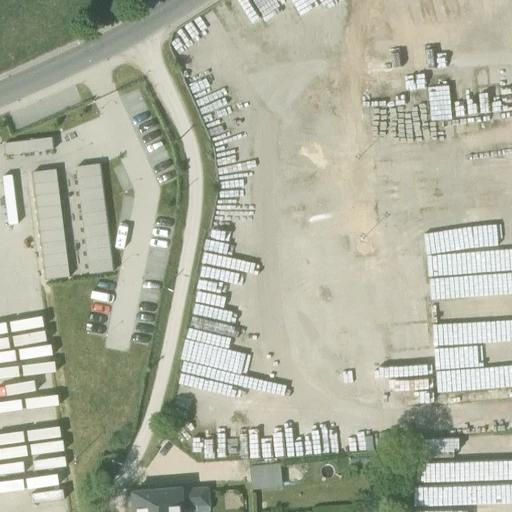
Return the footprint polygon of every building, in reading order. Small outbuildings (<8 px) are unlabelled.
[(52,139),(4,145),(5,157),(53,151),(52,139)] [(99,165),(75,169),(89,276),(113,272),(99,165)] [(55,171),(31,174),(45,281),(69,278),(55,171)] [(250,465),(252,489),(283,487),(282,463),(250,465)] [(184,511),(184,510),(183,491),(131,493),(132,511),(184,511)] [(197,509),(197,511),(210,511),(209,491),(183,491),(184,510),(197,509)]
